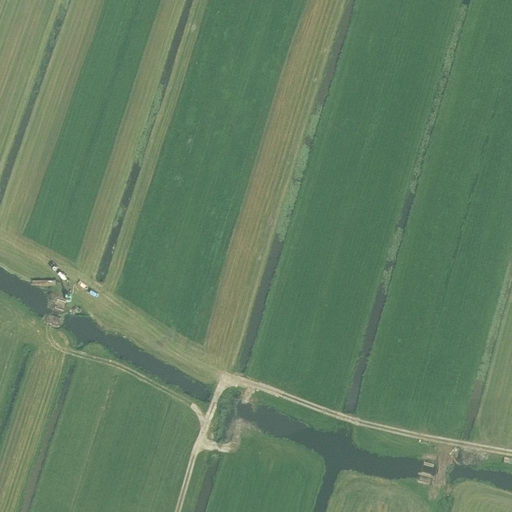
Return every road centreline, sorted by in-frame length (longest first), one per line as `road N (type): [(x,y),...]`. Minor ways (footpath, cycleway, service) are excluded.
road 1 (track): [(511,453),(355,422),(232,379),(220,384)]
road 2 (track): [(199,444),(195,407),(48,339),(56,304)]
